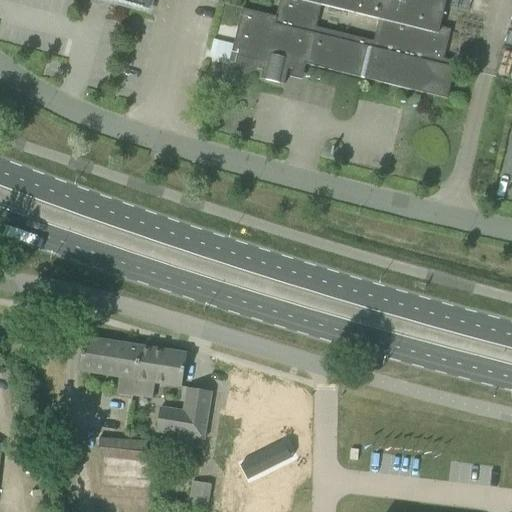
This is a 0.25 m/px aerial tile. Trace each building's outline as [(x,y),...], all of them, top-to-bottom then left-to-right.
[(105,0),(147,11),(150,0),(105,0)] [(279,0),(275,18),(241,10),(228,63),(262,71),(260,80),(283,85),(287,69),(303,73),(305,65),(446,100),(454,69),(441,66),(450,30),(439,28),(445,0),(279,0)] [(117,394),(133,397),(135,381),(136,381),(138,366),(151,367),(153,350),(83,340),(79,373),(119,379),(117,394)] [(135,381),(133,397),(152,400),(154,384),(181,388),(186,355),(153,350),(151,367),(138,366),(136,381),(135,381)] [(156,434),(204,441),(211,392),(187,389),(184,412),(159,408),(156,434)] [(102,437),(101,478),(151,480),(152,438),(102,437)] [(511,483),(491,470),(486,478),(511,496),(511,483)] [(187,507),(206,510),(210,486),(191,483),(187,507)]
